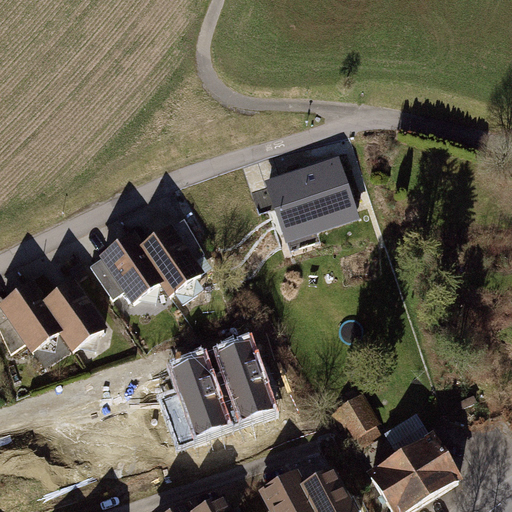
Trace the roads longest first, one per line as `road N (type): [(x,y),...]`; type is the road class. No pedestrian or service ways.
road 1 (residential): [(0,258),(178,176),(376,116),(511,144)]
road 2 (track): [(218,0),(205,39),(205,73),(216,92),(237,104),(376,116)]
road 3 (residential): [(115,511),(310,445)]
